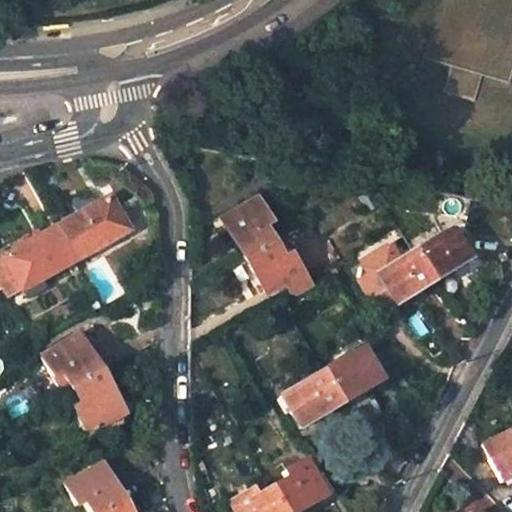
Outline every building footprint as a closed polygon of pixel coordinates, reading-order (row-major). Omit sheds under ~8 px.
[(511,0),(440,0),(406,109),(395,106),(386,134),(511,173),(511,0)] [(253,198),(219,221),(242,254),(271,236),(260,222),(267,218),(253,198)] [(126,234),(108,201),(53,231),(72,264),(126,234)] [(21,293),(72,264),(53,231),(2,260),(21,293)] [(449,232),(444,235),(452,248),(457,245),(449,232)] [(431,284),(468,262),(457,245),(452,248),(444,235),(412,255),(431,284)] [(242,254),(266,289),(283,278),(292,291),(310,280),(286,246),(281,250),(271,236),(242,254)] [(394,307),(431,284),(412,255),(381,274),(390,287),(384,291),(394,307)] [(368,278),(378,294),(384,291),(390,287),(381,274),(379,271),(368,278)] [(58,377),(67,392),(96,375),(75,339),(39,360),(51,381),(58,377)] [(360,350),(321,372),(339,404),(378,381),(360,350)] [(339,404),(321,372),(280,396),(298,428),(339,404)] [(96,375),(67,392),(76,408),(70,411),(83,432),(118,410),(96,375)] [(511,439),(508,442),(504,435),(481,447),(491,466),(499,461),(508,480),(511,477),(511,439)] [(499,461),(491,466),(500,484),(508,480),(499,461)] [(277,511),(299,511),(322,499),(302,464),(280,476),(284,483),(267,493),(277,511)] [(78,505),(81,511),(102,511),(118,504),(98,466),(60,487),(71,508),(78,505)] [(249,495),(227,507),(229,511),(277,511),(267,493),(253,501),(249,495)]
